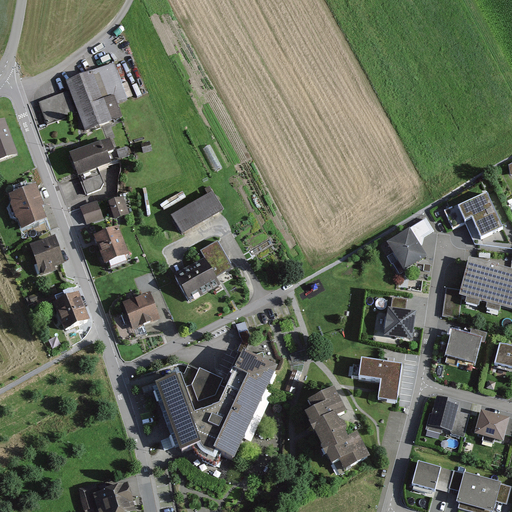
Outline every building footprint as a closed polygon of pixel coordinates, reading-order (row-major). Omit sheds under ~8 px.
[(70,94),(41,105),(48,126),(79,115),(86,134),(118,123),(112,106),(127,101),(115,68),(67,85),(70,94)] [(3,121),(0,121),(0,164),(18,158),(3,121)] [(104,150),(72,161),(85,198),(108,189),(102,173),(111,170),(104,150)] [(34,191),(10,200),(22,233),(46,224),(34,191)] [(484,195),(447,214),(455,231),(466,225),(476,246),(502,233),(484,195)] [(214,198),(172,220),(181,237),(223,215),(214,198)] [(123,200),(109,205),(116,223),(130,217),(123,200)] [(97,207),(81,212),(87,228),(103,222),(97,207)] [(426,223),(386,249),(403,276),(422,264),(414,250),(434,237),(426,223)] [(118,233),(94,242),(105,269),(128,260),(118,233)] [(53,242),(30,251),(41,278),(64,269),(53,242)] [(232,273),(217,246),(201,255),(206,265),(176,281),(189,304),(219,287),(216,282),(232,273)] [(511,275),(471,263),(462,294),(447,292),(443,319),(458,322),(461,298),(511,312),(511,275)] [(150,298),(123,307),(132,334),(159,325),(150,298)] [(75,299),(53,308),(65,335),(87,325),(75,299)] [(408,301),(391,299),(386,341),(412,344),(416,318),(405,317),(408,301)] [(471,341),(451,336),(444,361),(476,370),(486,336),(473,333),(471,341)] [(511,350),(500,347),(495,369),(511,372),(511,350)] [(183,380),(153,390),(180,460),(195,453),(216,469),(219,459),(233,465),(278,372),(243,357),(230,385),(189,367),(183,380)] [(406,366),(365,360),(362,379),(389,382),(387,397),(402,399),(406,366)] [(360,378),(361,367),(351,366),(351,378),(360,378)] [(316,417),(308,421),(331,466),(339,462),(345,475),(370,462),(357,437),(349,441),(339,422),(347,418),(335,393),(310,406),(316,417)] [(459,409),(437,402),(429,429),(464,439),(470,419),(458,415),(459,409)] [(509,423),(481,416),(475,438),(503,446),(509,423)] [(441,474),(419,467),(413,490),(435,496),(441,474)] [(458,471),(449,504),(478,511),(487,511),(492,495),(504,499),(508,485),(458,471)] [(134,511),(128,488),(97,497),(101,511),(134,511)]
